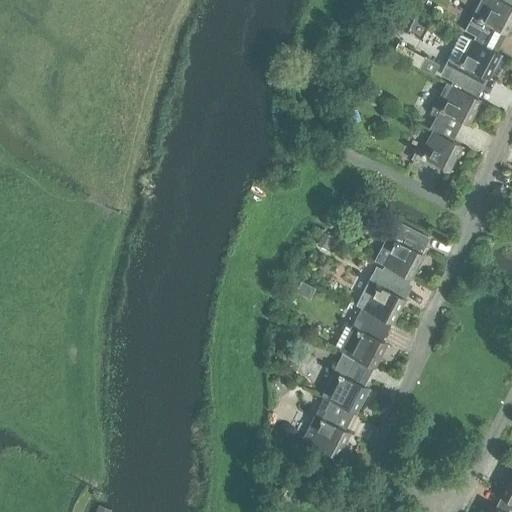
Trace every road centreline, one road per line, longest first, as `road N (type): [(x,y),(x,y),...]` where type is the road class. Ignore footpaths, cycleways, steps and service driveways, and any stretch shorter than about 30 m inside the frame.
road 1 (residential): [(453,508),(393,476),(380,454),(381,431),(473,222)]
road 2 (residential): [(459,215),(325,136),(305,74)]
road 3 (residential): [(453,508),(511,402)]
